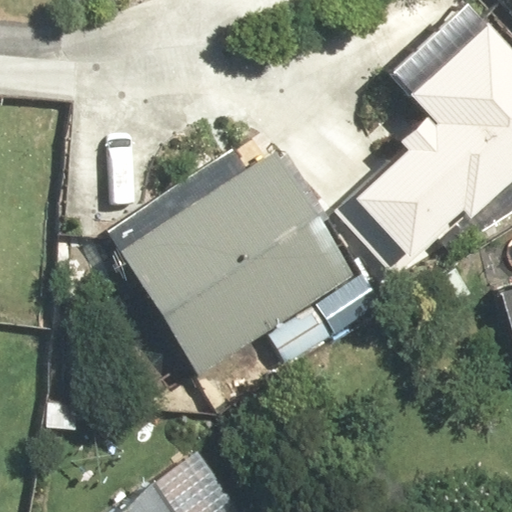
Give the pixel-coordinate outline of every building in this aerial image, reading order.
[(511,0),(499,0),(511,14),(511,0)] [(387,134),(333,184),(385,240),(444,186),(455,197),(511,144),(511,50),(472,6),(391,79),(409,99),(380,126),(387,134)] [(98,250),(178,376),(337,276),(257,151),(98,250)] [(511,270),(490,277),(493,287),(477,291),(502,376),(511,373),(511,270)] [(162,511),(140,478),(88,511),(162,511)]
